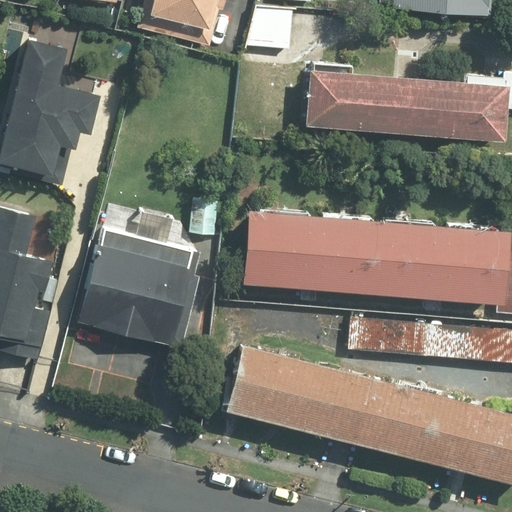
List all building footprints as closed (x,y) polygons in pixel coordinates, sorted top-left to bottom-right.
[(150,0),(144,27),(209,43),(221,0),(150,0)] [(394,0),(393,12),(488,19),(489,0),(394,0)] [(291,11),(254,10),(246,45),(290,46),(291,11)] [(0,136),(0,162),(63,177),(55,161),(59,144),(74,148),(79,127),(87,129),(96,92),(52,81),(60,46),(24,37),(0,136)] [(506,78),(307,63),(303,119),(502,134),(504,106),(511,106),(511,73),(507,73),(506,78)] [(192,197),(189,230),(214,232),(217,199),(192,197)] [(0,331),(9,334),(4,352),(34,360),(48,311),(28,305),(33,285),(38,286),(46,258),(22,251),(32,214),(0,204),(0,331)] [(245,207),(240,279),(499,299),(505,227),(245,207)] [(179,346),(199,267),(191,265),(195,250),(103,227),(79,321),(179,346)] [(409,328),(347,321),(345,348),(407,354),(409,328)] [(511,332),(426,327),(424,355),(511,360),(511,332)] [(511,477),(511,407),(238,343),(222,411),(511,477)]
